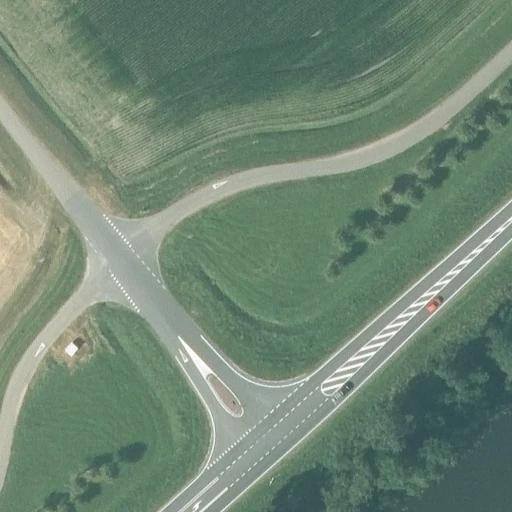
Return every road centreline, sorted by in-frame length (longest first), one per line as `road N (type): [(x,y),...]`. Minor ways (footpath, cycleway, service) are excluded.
road 1 (unclassified): [(121,259),(178,211),(239,181),(363,159),(419,134),(511,50)]
road 2 (trunk): [(275,432),(511,214)]
road 3 (unclassified): [(0,454),(32,353),(121,259)]
road 4 (unclassified): [(121,259),(0,107)]
road 5 (unclassified): [(197,357),(121,259)]
